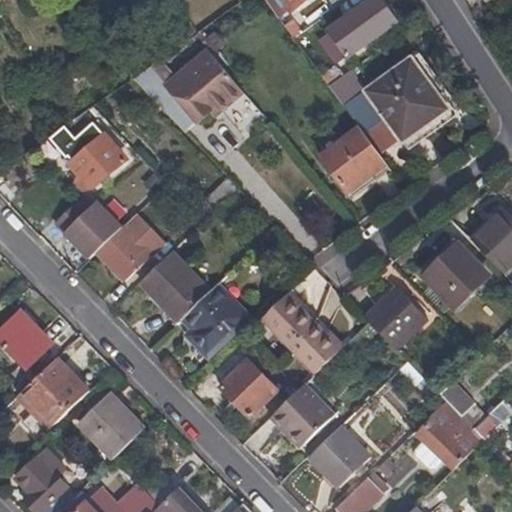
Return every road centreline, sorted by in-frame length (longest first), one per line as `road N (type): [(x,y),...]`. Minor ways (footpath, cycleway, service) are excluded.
road 1 (residential): [(16,249),(273,511)]
road 2 (residential): [(334,280),(511,144)]
road 3 (residential): [(438,0),(511,108)]
